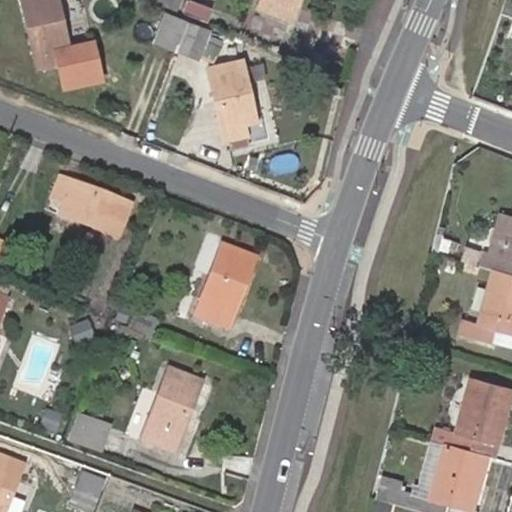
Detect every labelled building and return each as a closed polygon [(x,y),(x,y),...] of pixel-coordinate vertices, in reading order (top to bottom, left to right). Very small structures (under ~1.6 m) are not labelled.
[(22,0),(38,68),(60,63),(57,48),(69,45),(58,0),(22,0)] [(192,0),(188,0),(185,10),(208,19),(212,7),(192,0)] [(260,0),(257,8),(268,10),(290,19),(297,0),(260,0)] [(189,18),(167,10),(155,41),(177,49),(189,18)] [(211,27),(189,18),(177,49),(199,58),(211,27)] [(207,66),(225,140),(248,136),(244,121),(256,119),(242,59),(207,66)] [(61,215),(118,237),(129,204),(60,177),(52,199),(64,204),(61,215)] [(64,204),(52,200),(46,215),(59,220),(61,215),(64,204)] [(507,245),(511,227),(511,216),(500,214),(492,241),(507,245)] [(494,268),(511,272),(511,227),(507,245),(505,256),(485,250),(481,265),(494,268)] [(222,243),(201,300),(211,305),(208,319),(228,326),(255,256),(222,243)] [(476,263),(480,249),(466,246),(462,260),(476,263)] [(511,272),(494,268),(480,321),(472,319),(468,334),(494,340),(511,345),(511,272)] [(211,305),(201,300),(197,315),(208,319),(211,305)] [(117,308),(99,301),(94,311),(113,321),(117,308)] [(136,313),(130,328),(151,336),(158,322),(136,313)] [(168,368),(146,426),(157,431),(152,443),(175,452),(200,382),(168,368)] [(432,440),(446,444),(472,450),(476,436),(501,442),(511,398),(511,387),(471,376),(457,431),(450,429),(436,426),(432,440)] [(113,427),(83,416),(73,441),(103,452),(113,427)] [(501,442),(476,436),(472,450),(490,455),(497,457),(501,442)] [(472,450),(446,444),(433,496),(428,496),(424,511),(425,511),(452,511),(454,502),(478,507),(490,455),(472,450)] [(0,511),(3,511),(21,464),(0,455),(0,511)] [(83,472),(76,486),(98,494),(103,480),(83,472)] [(382,485),(378,500),(391,503),(424,511),(428,496),(382,485)] [(90,511),(98,494),(76,486),(69,505),(85,511),(90,511)] [(378,500),(374,499),(370,511),(388,511),(391,503),(378,500)] [(452,511),(479,511),(481,508),(478,507),(454,502),(452,511)]
